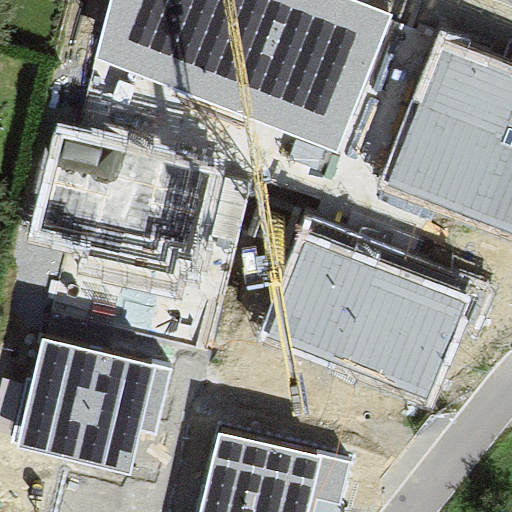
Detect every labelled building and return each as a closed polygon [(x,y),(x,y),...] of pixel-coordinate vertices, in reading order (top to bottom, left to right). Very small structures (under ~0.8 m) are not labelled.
[(349,0),(115,0),(101,57),(338,155),(390,16),(349,0)] [(511,67),(441,41),(388,185),(511,230),(511,67)] [(134,152),(63,134),(35,239),(84,251),(79,270),(179,296),(190,255),(199,258),(221,175),(134,152)] [(370,254),(309,230),(268,331),(432,397),(453,345),(473,296),(370,254)] [(165,392),(170,370),(46,340),(21,443),(130,470),(141,427),(155,431),(165,392)] [(342,505),(351,462),(219,434),(202,511),(310,511),(314,499),(342,505)]
